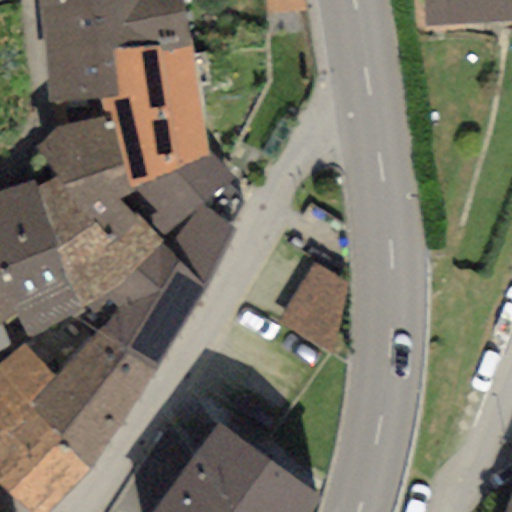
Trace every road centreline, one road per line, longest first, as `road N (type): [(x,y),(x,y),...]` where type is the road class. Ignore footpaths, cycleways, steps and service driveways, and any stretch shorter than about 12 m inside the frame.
road 1 (residential): [(363,70),(69,511)]
road 2 (secondary): [(353,511),(383,387),(389,318),(389,249),(363,70)]
road 3 (residential): [(447,511),(511,342)]
